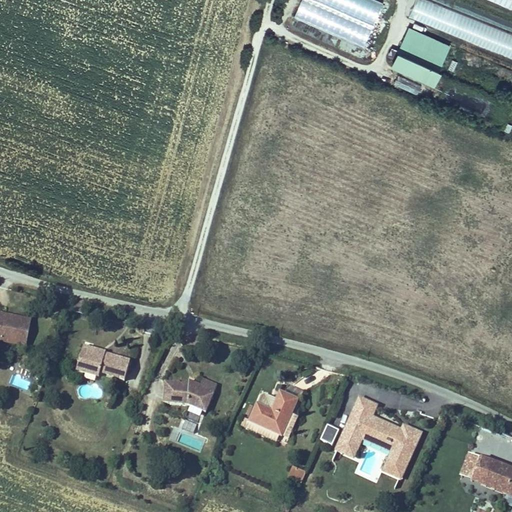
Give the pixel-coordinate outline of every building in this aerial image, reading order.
[(376,31),(306,0),(301,0),(296,14),(369,46),(376,31)] [(389,0),(306,0),(376,31),(389,0)] [(511,29),(439,0),(416,0),(410,17),(511,60),(511,29)] [(417,29),(403,64),(440,79),(455,44),(417,29)] [(4,311),(0,310),(0,338),(20,345),(26,322),(3,315),(4,311)] [(53,329),(26,322),(20,345),(46,352),(53,329)] [(123,360),(124,357),(125,356),(103,348),(101,352),(123,360)] [(104,365),(100,375),(116,380),(117,376),(142,385),(148,366),(124,357),(123,360),(101,352),(98,363),(104,365)] [(98,363),(94,373),(100,375),(104,365),(98,363)] [(237,386),(223,379),(220,384),(208,378),(208,383),(233,395),(237,386)] [(208,383),(183,380),(181,403),(206,405),(223,414),(233,395),(208,383)] [(306,397),(317,402),(329,394),(318,389),(306,397)] [(284,395),(283,395),(267,427),(300,441),(317,402),(306,397),(297,393),(295,399),(284,395)] [(278,398),(265,426),(267,427),(283,395),(278,398)] [(382,400),(377,411),(392,418),(397,407),(382,400)] [(392,418),(377,411),(357,451),(363,454),(364,452),(373,456),(384,433),(393,438),(395,435),(408,441),(406,445),(416,449),(405,471),(420,479),(438,441),(424,434),(392,418)] [(320,444),(333,449),(338,432),(325,428),(320,444)] [(424,434),(438,441),(439,438),(425,431),(424,434)] [(483,473),(490,452),(476,447),(473,456),(462,453),(457,466),(469,468),(483,473)] [(511,460),(490,452),(483,473),(511,483),(511,460)] [(291,469),(288,482),(302,485),(305,473),(291,469)] [(319,485),(323,476),(310,469),(306,479),(319,485)]
